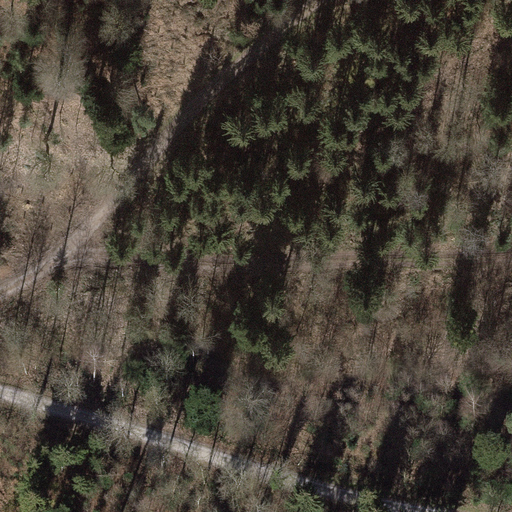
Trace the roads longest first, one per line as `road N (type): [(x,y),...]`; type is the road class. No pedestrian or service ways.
road 1 (track): [(60,252),(244,267),(511,254)]
road 2 (track): [(0,391),(423,511)]
road 3 (track): [(0,290),(60,252),(182,114),(319,0)]
